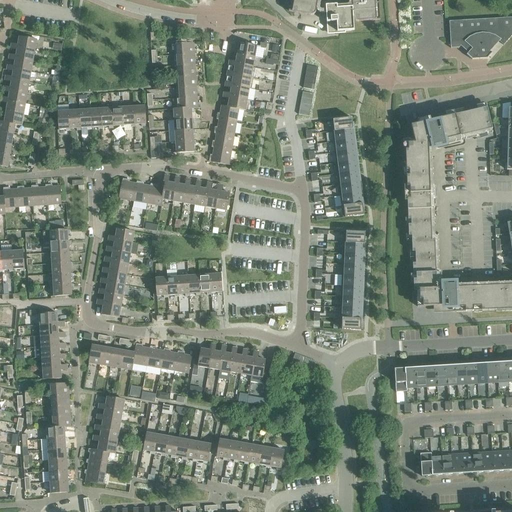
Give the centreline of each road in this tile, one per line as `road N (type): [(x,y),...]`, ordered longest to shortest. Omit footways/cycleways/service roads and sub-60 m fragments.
road 1 (residential): [(298,348),(241,328),(142,332),(96,323),(85,300),(96,238),(91,172)]
road 2 (residential): [(511,413),(419,419),(401,430),(407,482),(421,492),(511,486)]
road 3 (residential): [(302,189),(162,166),(91,172)]
road 4 (residential): [(337,365),(364,349),(511,338)]
road 5 (residential): [(298,348),(302,189)]
road 6 (residential): [(302,189),(289,122),(299,53)]
road 7 (unclassified): [(345,486),(337,365)]
